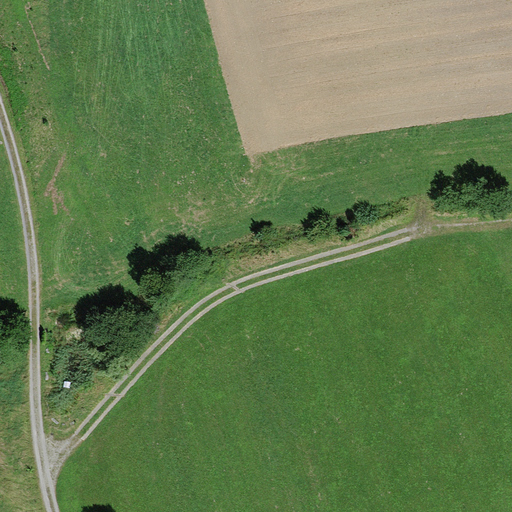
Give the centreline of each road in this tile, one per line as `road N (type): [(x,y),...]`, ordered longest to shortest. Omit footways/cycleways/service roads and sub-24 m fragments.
road 1 (track): [(405,231),(255,274),(216,294),(180,320),(39,474)]
road 2 (track): [(39,474),(29,255),(0,118)]
